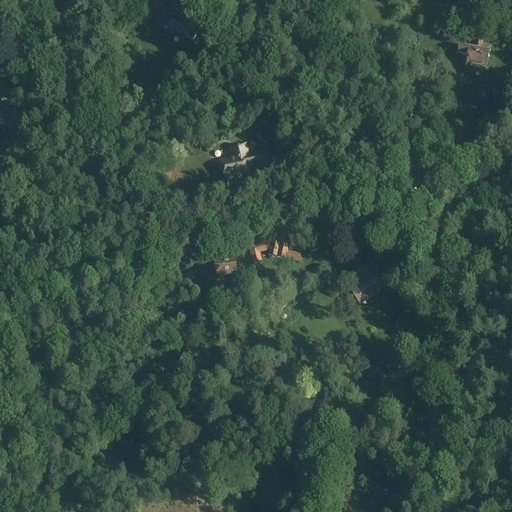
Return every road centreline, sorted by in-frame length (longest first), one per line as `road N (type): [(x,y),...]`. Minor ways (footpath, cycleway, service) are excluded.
road 1 (track): [(0,307),(202,242),(331,211),(382,206),(453,215)]
road 2 (unclassified): [(444,511),(447,232),(463,204),(511,168)]
